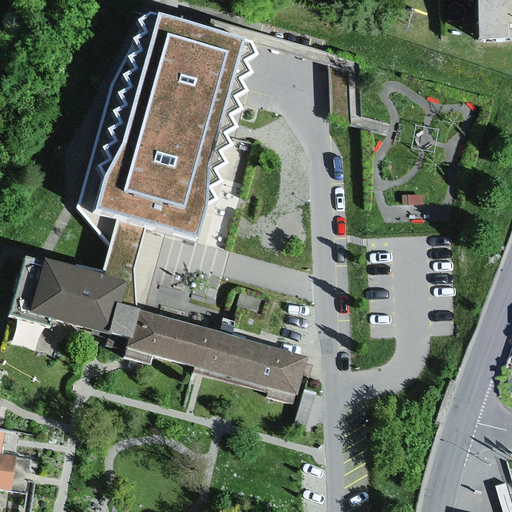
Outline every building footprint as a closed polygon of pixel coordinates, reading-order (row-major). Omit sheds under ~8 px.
[(511,0),(469,0),(472,41),(511,38),(511,0)] [(206,34),(137,14),(123,23),(130,34),(118,41),(126,52),(113,60),(120,70),(109,78),(117,89),(103,95),(112,107),(98,114),(108,125),(94,132),(102,144),(89,149),(96,160),(84,167),(90,175),(75,210),(107,247),(115,221),(141,228),(186,241),(197,210),(210,202),(203,191),(214,185),(208,173),(220,166),(213,154),(224,148),(218,137),(230,131),(222,118),(235,113),(228,100),(240,95),(233,83),(245,76),(237,64),(251,59),(243,45),(206,34)] [(346,71),(324,65),(327,119),(350,125),(346,71)] [(420,194),(401,195),(402,205),(421,204),(420,194)] [(129,268),(141,228),(115,221),(107,247),(98,278),(116,282),(110,305),(127,309),(134,311),(129,268)] [(98,278),(14,256),(0,309),(0,315),(41,326),(43,319),(119,339),(127,309),(110,305),(116,282),(98,278)] [(263,300),(237,293),(232,308),(259,315),(263,300)] [(134,311),(127,309),(119,339),(118,343),(117,349),(265,389),(263,397),(291,404),(303,357),(134,311)] [(301,389),(291,427),(303,430),(313,392),(301,389)] [(0,511),(0,489),(23,492),(28,458),(0,454),(0,511)]
